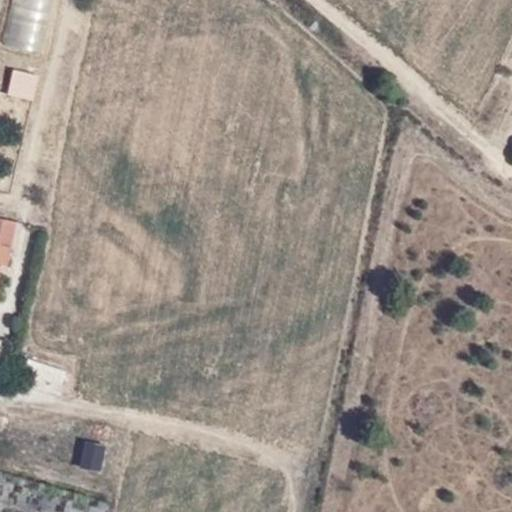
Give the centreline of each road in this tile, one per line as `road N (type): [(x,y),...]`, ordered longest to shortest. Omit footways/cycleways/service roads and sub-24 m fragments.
road 1 (track): [(0,394),(211,429),(264,447),(286,466),(285,511)]
road 2 (track): [(65,0),(19,214)]
